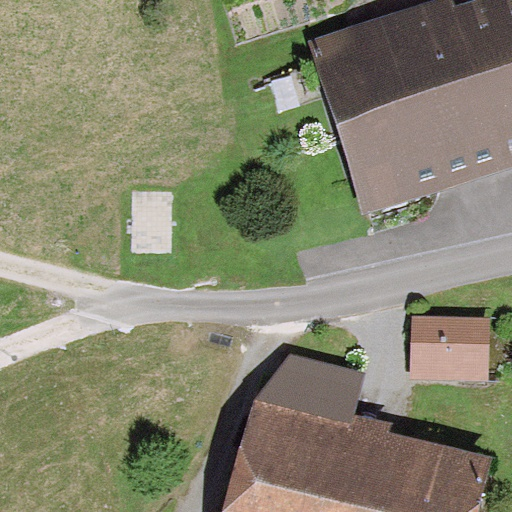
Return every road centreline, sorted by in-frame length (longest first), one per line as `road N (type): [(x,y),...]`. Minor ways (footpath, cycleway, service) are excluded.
road 1 (residential): [(511,255),(335,296),(130,303)]
road 2 (track): [(130,303),(0,359)]
road 3 (track): [(130,303),(0,268)]
